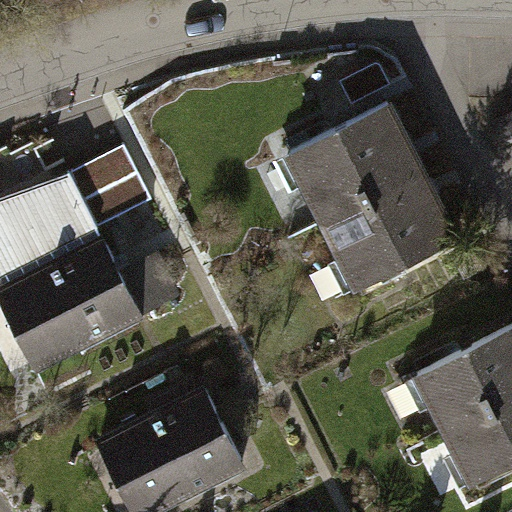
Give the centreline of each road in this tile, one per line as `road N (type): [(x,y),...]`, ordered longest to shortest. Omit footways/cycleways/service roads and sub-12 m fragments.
road 1 (residential): [(0,77),(81,48),(306,0)]
road 2 (residential): [(428,0),(428,38),(457,118),(511,212)]
